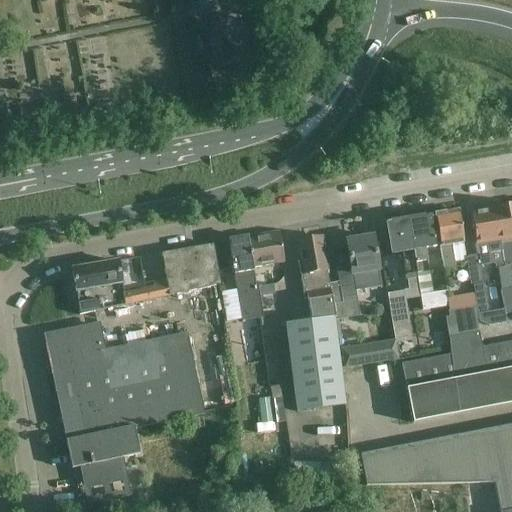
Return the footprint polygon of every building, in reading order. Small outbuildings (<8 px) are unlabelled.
[(511,205),(494,208),(494,209),(502,263),(503,263),(504,268),(511,266),(511,205)] [(490,265),(502,263),(494,209),(470,213),(475,246),(488,244),(489,254),(488,254),(490,265)] [(454,270),(450,246),(463,244),(458,212),(434,216),(443,271),(454,270)] [(417,279),(420,295),(432,294),(428,273),(424,251),(435,249),(430,216),(407,220),(417,279)] [(406,281),(417,279),(407,220),(385,224),(391,256),(401,254),(406,281)] [(278,233),(247,239),(252,270),(284,264),(278,233)] [(360,318),(356,297),(352,275),(365,273),(367,283),(379,281),(377,271),(378,271),(373,238),(345,242),(350,267),(336,269),(339,283),(342,304),(333,306),(335,322),(360,318)] [(263,319),(259,297),(257,289),(260,288),(259,283),(255,284),(253,275),(252,270),(247,239),(229,242),(232,262),(235,275),(243,323),(263,319)] [(297,259),(303,295),(330,291),(333,306),(342,304),(339,283),(329,285),(325,258),(321,239),(298,243),(300,259),(297,259)] [(71,270),(73,281),(79,316),(87,315),(168,294),(219,285),(212,246),(161,255),(167,287),(123,295),(117,262),(71,270)] [(466,259),(470,288),(472,288),(483,287),(478,257),(466,259)] [(262,273),(253,275),(255,284),(259,283),(260,288),(264,287),(262,273)] [(260,288),(257,289),(259,297),(274,295),(273,286),(264,287),(260,288)] [(511,289),(501,292),(505,315),(511,314),(511,289)] [(333,306),(330,291),(303,295),(304,300),(307,300),(311,321),(285,325),(296,412),(344,406),(335,322),(333,306)] [(387,295),(395,345),(412,342),(404,292),(387,295)] [(445,319),(448,339),(479,333),(477,321),(478,321),(477,316),(476,308),(448,312),(449,318),(445,319)] [(477,316),(478,321),(479,322),(488,327),(506,324),(504,311),(477,316)] [(140,332),(139,321),(110,324),(111,335),(140,332)] [(98,326),(90,328),(78,331),(82,350),(70,352),(69,348),(49,352),(64,425),(75,423),(76,430),(74,431),(86,488),(125,479),(120,459),(135,456),(130,428),(201,413),(185,336),(103,353),(98,326)] [(511,342),(482,348),(479,333),(448,339),(450,356),(401,365),(412,424),(511,404),(511,342)] [(369,346),(341,351),(344,369),(372,364),(369,346)] [(251,417),(271,414),(267,388),(247,391),(251,417)] [(511,511),(511,425),(359,456),(365,487),(499,484),(505,511),(511,511)]
